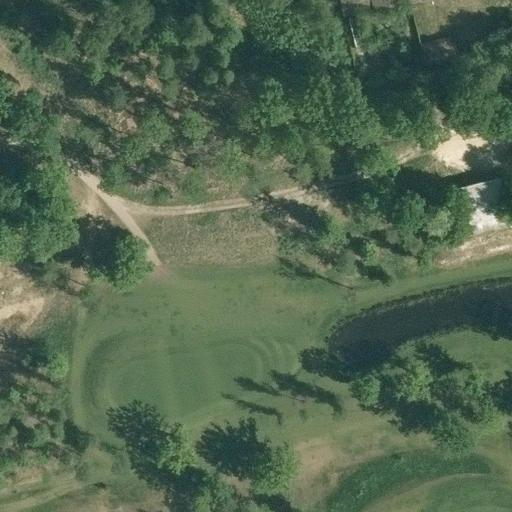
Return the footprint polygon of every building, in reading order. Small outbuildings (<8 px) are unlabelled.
[(339,0),(344,16),(373,10),(370,0),(339,0)] [(371,0),(373,10),(399,4),(398,0),(371,0)] [(348,30),(359,28),(356,16),(346,17),(348,30)] [(359,28),(348,30),(352,47),(363,44),(359,28)] [(455,55),(452,43),(427,48),(431,61),(455,55)] [(387,49),(372,53),(370,53),(372,64),(389,60),(390,65),(401,63),(399,53),(397,44),(386,46),(387,49)] [(424,59),(422,52),(408,55),(409,62),(424,59)] [(500,176),(455,187),(466,237),(511,226),(500,176)] [(267,222),(223,233),(234,273),(278,261),(267,222)] [(32,280),(0,281),(0,325),(34,324),(32,280)] [(383,439),(341,451),(355,498),(397,485),(383,439)] [(141,511),(138,498),(107,506),(108,511),(141,511)]
